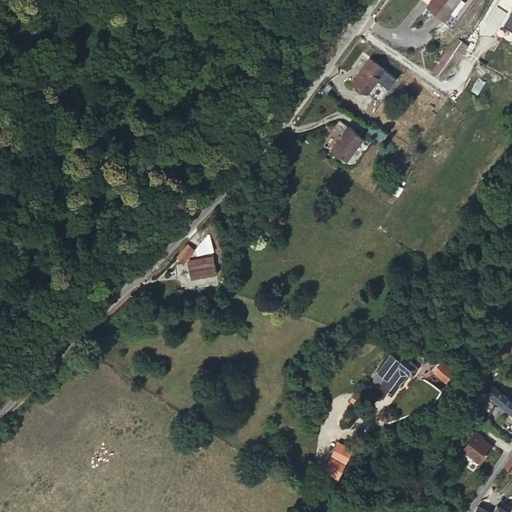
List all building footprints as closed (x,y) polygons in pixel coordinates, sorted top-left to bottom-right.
[(438,0),(432,9),(439,14),(435,21),(444,28),(449,21),(464,0),(438,0)] [(439,14),(432,9),(427,15),(435,21),(439,14)] [(511,9),(503,27),(511,31),(511,9)] [(355,80),(370,92),(387,69),(373,58),(355,80)] [(364,140),(350,126),(329,148),(344,161),(364,140)] [(214,271),(203,237),(183,255),(174,264),(181,281),(214,271)] [(178,249),(165,261),(172,266),(174,264),(183,255),(178,249)] [(174,264),(172,266),(167,270),(172,285),(181,281),(174,264)] [(416,361),(422,365),(425,365),(431,357),(430,354),(424,350),(416,361)] [(400,362),(392,357),(375,379),(393,394),(408,374),(414,378),(420,370),(404,357),(400,362)] [(454,369),(444,361),(436,371),(446,378),(454,369)] [(491,381),(483,375),(477,384),(484,390),(491,381)] [(511,395),(511,396),(495,384),(489,393),(511,410),(511,395)] [(366,398),(358,392),(350,402),(353,404),(352,407),(357,410),(359,406),(360,407),(366,398)] [(479,413),(469,407),(458,423),(467,429),(479,413)] [(394,414),(389,413),(386,418),(388,423),(393,423),(396,418),(394,414)] [(479,466),(495,447),(476,432),(461,450),(479,466)] [(346,467),(355,452),(341,444),(327,473),(340,479),(346,467)] [(489,494),(481,506),(489,511),(511,511),(511,496),(509,494),(503,503),(489,494)]
